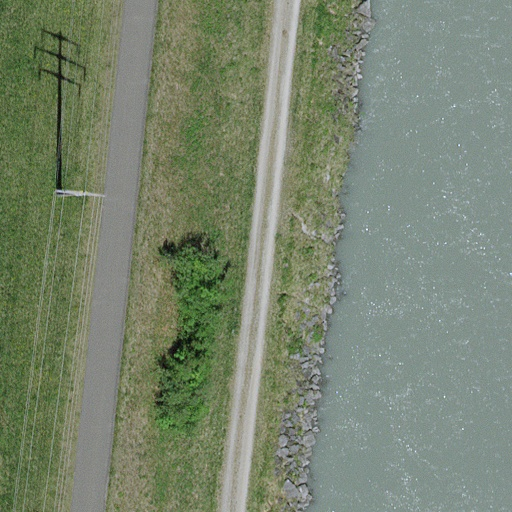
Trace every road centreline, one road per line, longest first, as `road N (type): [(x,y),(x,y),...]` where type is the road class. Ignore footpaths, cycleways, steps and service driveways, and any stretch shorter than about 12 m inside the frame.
road 1 (track): [(141,0),(87,511)]
road 2 (track): [(288,12),(237,511)]
